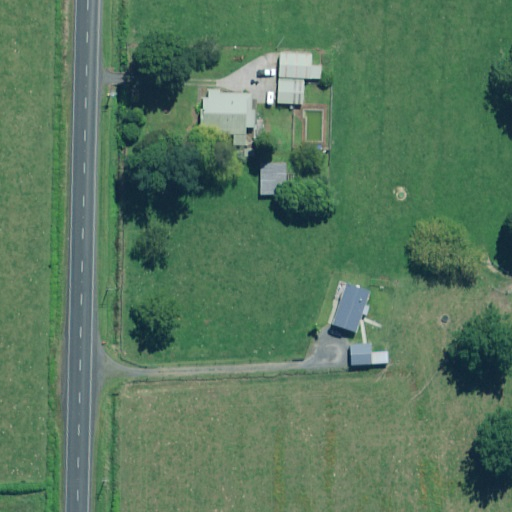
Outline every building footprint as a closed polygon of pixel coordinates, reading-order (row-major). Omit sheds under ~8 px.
[(278,81),(305,82),(323,83),(323,67),(313,66),(313,56),(279,55),(278,81)] [(305,82),(278,81),(277,106),(304,107),(305,82)] [(250,109),(251,97),(221,95),(222,90),(207,90),(207,99),(200,98),(199,130),(217,130),(216,136),(234,136),(233,148),(247,148),(247,130),(257,130),(258,110),(250,109)] [(288,165),(260,164),(259,197),(286,198),(288,165)] [(339,293),(329,326),(355,334),(369,292),(346,284),(342,294),(339,293)] [(372,354),(371,344),(348,345),(349,367),(389,366),(389,354),(372,354)]
